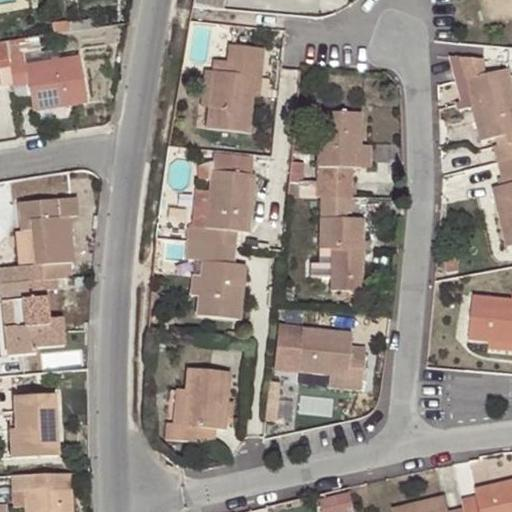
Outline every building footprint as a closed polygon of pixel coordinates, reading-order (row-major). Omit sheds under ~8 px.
[(4,39),(17,112),(34,109),(49,106),(84,100),(77,55),(43,60),(24,63),(22,51),(29,50),(26,35),(4,39)] [(252,97),(256,49),(229,46),(226,64),(221,63),(220,73),(211,72),(207,109),(206,130),(248,134),(252,97)] [(24,63),(43,60),(41,48),(29,50),(22,51),(24,63)] [(264,50),(256,49),(252,97),(258,98),(264,50)] [(495,146),(499,162),(511,158),(511,91),(507,71),(466,82),(482,143),(498,139),(501,145),(495,146)] [(207,109),(211,72),(204,72),(199,108),(207,109)] [(317,114),(316,197),(319,198),(350,198),(350,182),(333,182),(334,168),(351,168),(360,168),(360,148),(359,114),(317,114)] [(368,147),(360,148),(360,168),(367,168),(368,147)] [(511,158),(499,162),(498,163),(504,186),(492,190),(507,248),(511,246),(511,158)] [(333,182),(350,182),(351,168),(334,168),(333,182)] [(189,228),(187,244),(222,247),(223,232),(237,232),(247,234),(253,176),(211,172),(205,229),(189,228)] [(44,279),(71,276),(69,260),(73,260),(68,217),(77,216),(74,196),(19,201),(23,229),(32,228),(34,247),(35,265),(27,265),(28,281),(44,279)] [(350,214),(350,198),(319,198),(319,250),(320,250),(330,250),(330,280),(329,292),(360,291),(362,220),(345,220),(345,214),(350,214)] [(32,228),(23,229),(24,249),(34,247),(32,228)] [(223,232),(222,247),(235,248),(237,232),(223,232)] [(222,247),(187,244),(184,259),(202,263),(200,277),(198,297),(196,316),(240,321),(245,266),(233,265),(220,264),(222,247)] [(235,248),(222,247),(220,264),(233,265),(235,248)] [(319,280),(330,280),(330,250),(320,250),(319,280)] [(0,277),(0,283),(28,281),(27,265),(13,266),(1,277),(0,277)] [(198,297),(200,277),(191,277),(189,295),(198,297)] [(15,325),(4,327),(7,355),(36,352),(34,346),(64,343),(61,316),(47,317),(44,279),(28,281),(0,283),(0,291),(1,301),(13,299),(15,325)] [(1,301),(4,327),(15,325),(13,299),(1,301)] [(511,302),(510,302),(509,302),(472,299),(468,340),(487,342),(488,342),(511,344),(511,302)] [(360,391),(363,362),(347,360),(349,347),(350,334),(302,329),(298,373),(308,374),(346,378),(344,388),(345,390),(360,391)] [(511,344),(488,342),(488,351),(511,353),(511,344)] [(347,360),(363,362),(364,349),(349,347),(347,360)] [(188,369),(185,390),(181,425),(174,425),(173,441),(212,445),(213,431),(223,431),(229,375),(188,369)] [(327,386),(344,388),(346,378),(308,374),(308,382),(326,383),(327,386)] [(181,425),(185,390),(178,390),(174,425),(181,425)] [(19,426),(20,456),(59,455),(56,394),(14,394),(14,426),(19,426)] [(11,457),(20,456),(19,426),(14,426),(9,427),(11,457)] [(71,511),(69,473),(12,475),(14,504),(25,503),(25,511),(71,511)] [(475,499),(461,501),(462,505),(464,511),(511,511),(511,480),(473,491),(475,499)] [(320,496),(322,511),(337,511),(355,510),(352,491),(320,496)] [(448,511),(447,508),(444,497),(392,510),(392,511),(448,511)]
